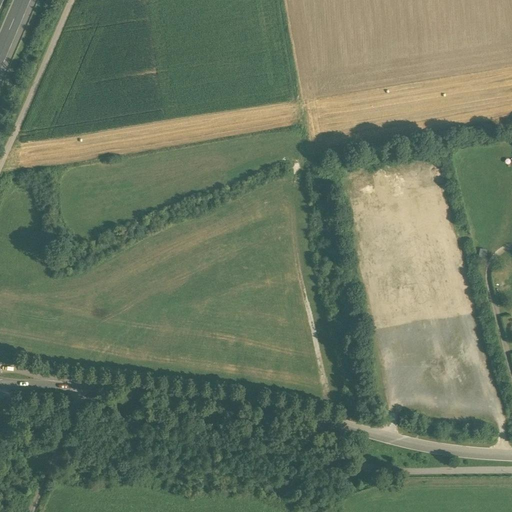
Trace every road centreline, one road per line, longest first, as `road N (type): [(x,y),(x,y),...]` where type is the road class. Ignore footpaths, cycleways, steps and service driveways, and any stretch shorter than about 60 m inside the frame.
road 1 (unclassified): [(0,377),(84,383),(511,453)]
road 2 (track): [(0,173),(76,0)]
road 3 (track): [(34,511),(84,383)]
